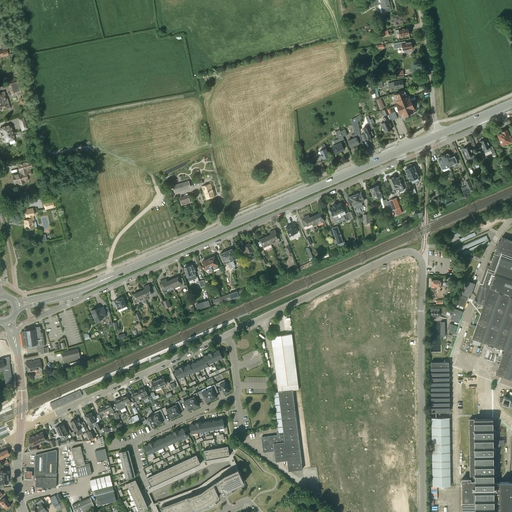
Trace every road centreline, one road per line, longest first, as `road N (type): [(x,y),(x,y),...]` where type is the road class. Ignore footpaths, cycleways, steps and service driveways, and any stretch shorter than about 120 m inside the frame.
road 1 (residential): [(62,306),(403,159)]
road 2 (secondary): [(112,275),(401,151)]
road 3 (residential): [(422,511),(418,255)]
road 4 (residential): [(20,427),(225,335)]
road 5 (residential): [(225,335),(397,253),(418,255)]
road 6 (residential): [(19,500),(83,486),(81,479),(96,475),(87,443),(17,456)]
road 7 (residential): [(132,441),(236,394),(225,335)]
road 8 (residential): [(511,219),(495,235),(451,355)]
road 9 (unclassified): [(439,134),(417,0)]
